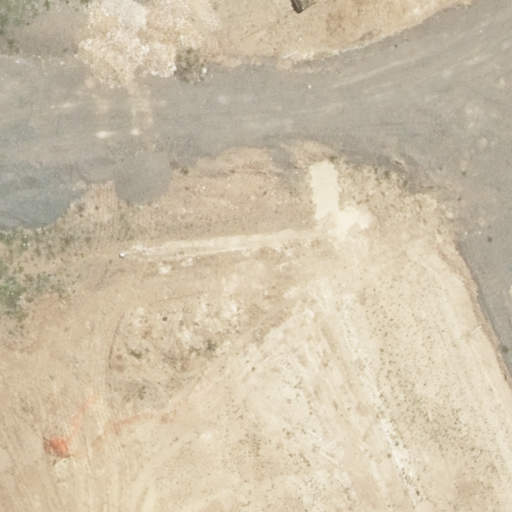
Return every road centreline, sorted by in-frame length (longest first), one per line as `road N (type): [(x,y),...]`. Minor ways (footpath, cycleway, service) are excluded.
road 1 (residential): [(256,0),(470,511)]
road 2 (residential): [(189,0),(0,82)]
